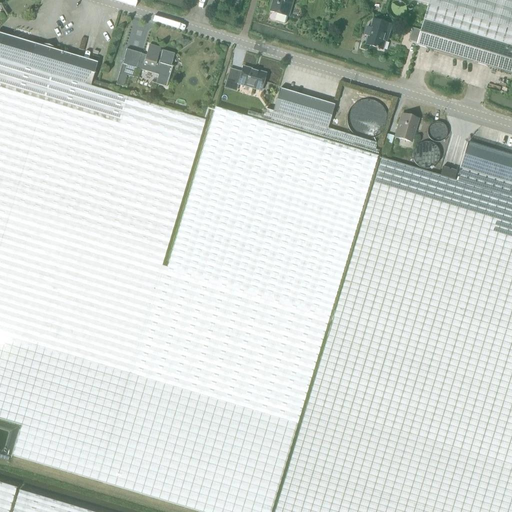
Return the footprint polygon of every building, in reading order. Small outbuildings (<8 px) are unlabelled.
[(274,2),(272,12),(277,14),(276,20),(276,22),(284,24),(287,23),(288,17),(289,17),(293,0),(276,0),(275,2),(274,2)] [(425,21),(511,46),(511,0),(411,0),(429,5),(425,21)] [(389,37),(393,26),(375,20),(372,28),(368,27),(365,36),(371,38),(368,45),(383,50),(387,37),(389,37)] [(511,46),(425,21),(421,31),(413,29),(410,41),(418,43),(417,45),(511,73),(511,46)] [(0,60),(28,68),(92,87),(98,63),(35,44),(0,34),(0,60)] [(141,55),(127,51),(124,60),(125,60),(123,65),(117,86),(124,88),(127,77),(134,79),(137,70),(159,76),(157,85),(167,88),(173,68),(171,68),(175,55),(163,52),(161,52),(161,49),(150,46),(146,60),(140,58),(141,55)] [(0,419),(21,425),(12,456),(199,511),(270,511),(329,317),(377,157),(246,118),(215,109),(167,268),(161,266),(205,121),(96,88),(92,87),(0,60),(0,419)] [(261,92),(266,74),(243,68),(238,86),(261,92)] [(247,112),(246,118),(377,157),(379,151),(375,150),(377,144),(363,140),(358,138),(328,129),(327,129),(334,106),(279,90),(272,112),(265,110),(263,116),(247,112)] [(411,143),(418,119),(402,115),(395,138),(411,143)] [(511,157),(468,144),(456,182),(511,198),(511,157)] [(511,511),(511,198),(456,182),(381,159),(274,511),(511,511)] [(0,511),(7,511),(15,487),(0,482),(0,511)] [(91,511),(19,490),(12,511),(91,511)]
